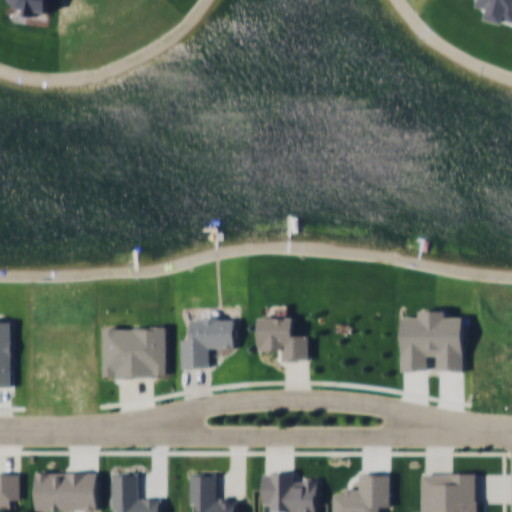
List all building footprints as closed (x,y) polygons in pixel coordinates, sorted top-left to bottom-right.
[(511,0),(511,25),(509,25),(508,29),(490,24),(493,13),(481,9),(483,0),(511,0)] [(259,348),(281,348),(281,359),(304,359),(310,359),(310,334),(298,334),(298,314),(259,314),(259,348)] [(404,374),(430,374),(430,358),(441,358),(441,373),(466,373),(467,323),(449,322),(449,316),(421,316),(421,323),(405,323),(404,374)] [(183,342),(190,342),(190,322),(219,321),(219,325),(236,325),(236,351),(210,351),(211,371),(199,371),(183,372),(183,342)] [(103,376),(145,376),(167,376),(167,323),(103,323),(103,376)] [(0,325),(13,326),(12,391),(1,391),(0,390),(0,325)] [(40,468),(85,468),(102,468),(101,504),(40,504),(40,468)] [(266,468),(280,468),(299,468),(299,478),(321,478),(321,511),(292,511),(292,506),(276,506),(276,499),(267,499),(266,468)] [(364,468),(381,468),(396,469),(395,502),(385,502),(385,511),(339,511),(339,489),(349,489),(349,483),(363,483),(364,468)] [(22,471),(12,471),(0,471),(0,506),(11,506),(11,495),(22,495),(22,471)] [(238,511),(238,496),(219,496),(219,482),(219,471),(191,472),(191,511),(238,511)] [(478,511),(478,471),(444,471),(423,471),(423,511),(478,511)]
